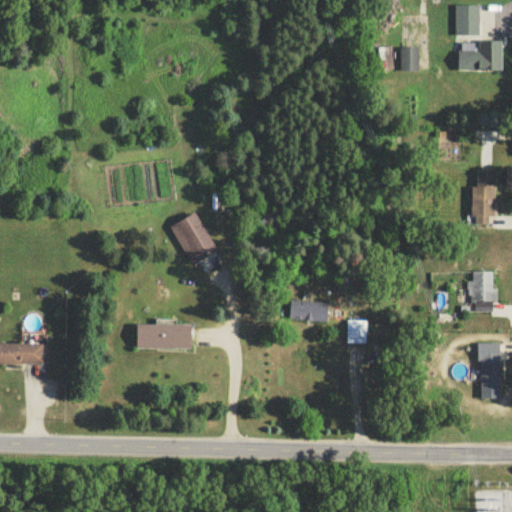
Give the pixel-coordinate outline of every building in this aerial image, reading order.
[(479,44),(479,11),(455,11),(455,44),(479,44)] [(479,45),(479,55),(458,55),(459,76),(503,76),(503,44),(479,45)] [(472,187),(472,228),(495,228),(494,176),(482,176),(483,187),(472,187)] [(171,231),(193,271),(219,256),(197,216),(171,231)] [(495,314),(495,287),(466,287),(466,314),(495,314)] [(347,347),(366,347),(366,324),(347,324),(347,347)] [(194,352),(194,328),(139,328),(139,352),(194,352)] [(502,403),(501,346),(478,346),(479,403),(502,403)] [(45,347),(0,347),(0,368),(45,368),(45,347)]
